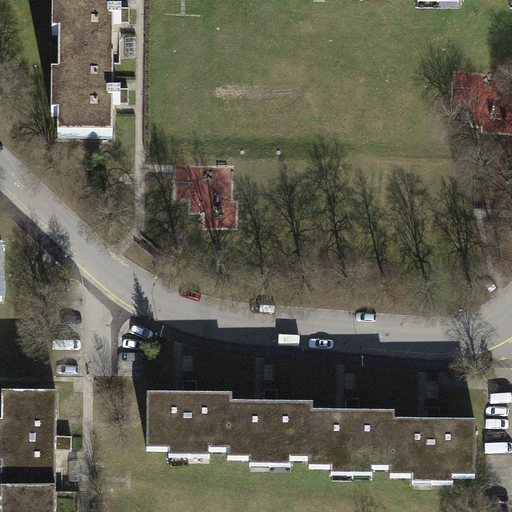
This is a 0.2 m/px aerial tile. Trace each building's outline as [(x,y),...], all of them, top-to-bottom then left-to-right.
[(60,0),(60,56),(114,56),(114,0),(60,0)] [(60,56),(59,139),(113,139),(114,56),(60,56)] [(0,492),(61,493),(61,396),(0,396),(0,492)] [(148,399),(149,453),(231,452),(231,409),(230,398),(179,399),(148,399)] [(231,452),(231,463),(314,462),(314,417),(314,408),(261,409),(231,409),(231,452)] [(314,462),(314,471),(397,470),(397,426),(397,416),(341,417),(314,417),(314,462)] [(397,470),(397,480),(480,479),(479,425),(422,426),(397,426),(397,470)] [(0,511),(61,511),(61,493),(0,492),(0,511)]
